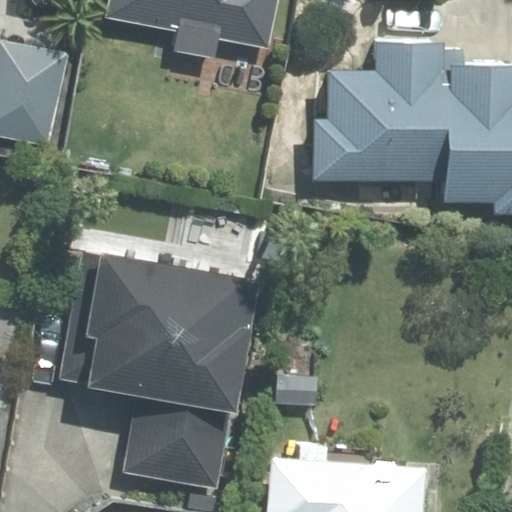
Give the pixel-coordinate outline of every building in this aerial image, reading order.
[(89,0),(86,15),(254,44),(261,0),(89,0)] [(57,50),(0,39),(0,134),(40,141),(57,50)] [(294,112),(294,173),(420,173),(420,194),(475,194),(475,205),(511,205),(511,82),(497,82),(496,61),(418,61),(418,41),(353,41),(353,61),(305,61),(305,112),(294,112)] [(44,372),(126,387),(111,468),(206,485),(221,401),(213,400),(235,272),(67,243),(44,372)] [(322,366),(274,364),(272,405),(320,407),(322,366)] [(395,511),(398,457),(246,451),(243,511),(395,511)] [(511,511),(511,459),(497,457),(486,511),(511,511)]
